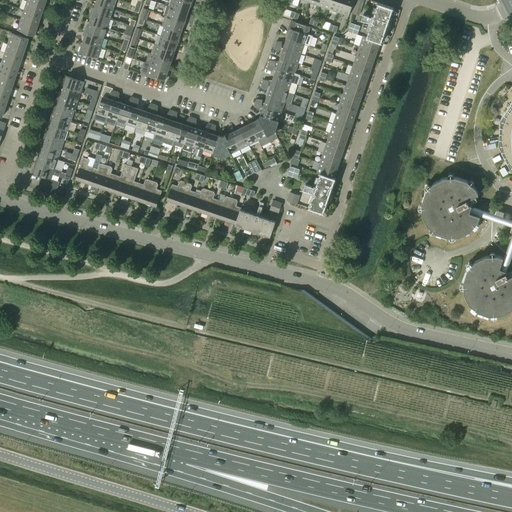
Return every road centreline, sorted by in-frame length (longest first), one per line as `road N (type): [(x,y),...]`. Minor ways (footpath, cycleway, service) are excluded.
road 1 (tertiary): [(0,198),(331,287),(407,327),(511,353)]
road 2 (motorway): [(511,497),(0,372)]
road 3 (motorway): [(511,481),(0,366)]
road 4 (motorway): [(188,454),(434,511)]
road 5 (residential): [(407,0),(334,227)]
road 6 (tertiary): [(0,453),(194,511)]
road 7 (residential): [(179,87),(164,98),(57,63),(51,52),(68,0)]
road 8 (motorway): [(0,403),(188,454)]
road 9 (residential): [(179,87),(245,109),(280,9)]
road 10 (motorway): [(188,454),(254,494),(306,511)]
road 11 (residential): [(6,181),(47,67)]
